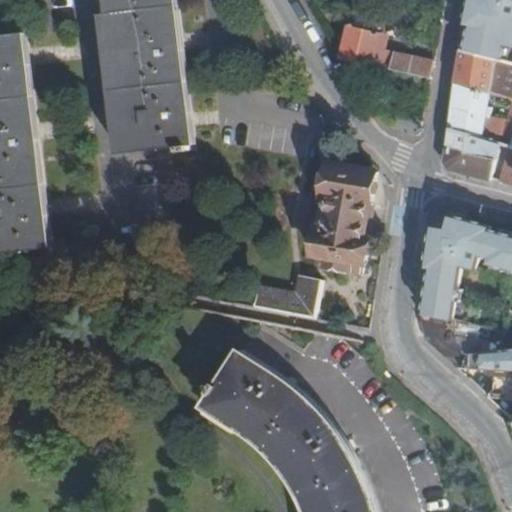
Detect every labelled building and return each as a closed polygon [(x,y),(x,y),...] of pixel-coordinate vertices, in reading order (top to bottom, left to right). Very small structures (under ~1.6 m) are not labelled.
[(175,0),(109,0),(128,153),(180,147),(181,152),(192,150),(192,145),(194,145),(175,0)] [(511,0),(472,0),(462,50),(507,62),(510,43),(511,43),(511,0)] [(344,58),(344,60),(386,69),(391,54),(376,50),(384,19),(356,12),(344,58)] [(0,35),(0,254),(54,248),(29,32),(0,35)] [(457,75),(456,83),(490,92),(511,98),(511,63),(462,50),(457,75)] [(393,69),(432,78),(435,63),(396,54),(393,69)] [(487,108),(490,92),(456,83),(449,131),(500,145),(510,148),(511,143),(511,100),(506,122),(490,119),(490,108),(487,108)] [(400,116),(397,128),(418,137),(423,130),(424,120),(400,116)] [(491,180),(500,145),(449,131),(445,160),(452,169),(491,180)] [(511,148),(503,182),(511,184),(511,148)] [(332,165),(315,254),(326,256),(324,268),(361,275),(363,264),(367,264),(370,248),(364,247),(378,173),(332,165)] [(437,228),(421,311),(452,318),(455,319),(466,264),(481,267),(484,252),(494,255),(493,264),(511,269),(511,236),(492,231),(493,227),(454,217),(437,228)] [(160,233),(128,236),(129,251),(162,248),(160,233)] [(297,295),(264,288),(260,307),(317,318),(323,282),(300,277),(297,295)] [(418,328),(461,371),(461,368),(466,356),(488,353),(489,341),(449,334),(452,318),(421,311),(418,328)] [(376,511),(374,501),(365,478),(354,456),(341,435),(326,416),(308,399),(289,383),(244,355),(211,406),(261,438),(275,451),(287,465),(298,481),(308,497),(313,511),(376,511)]
